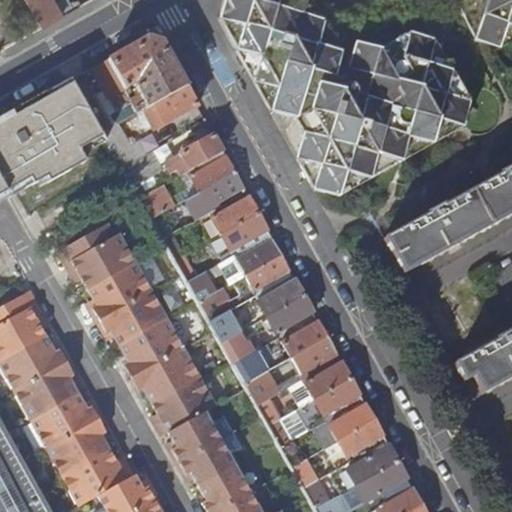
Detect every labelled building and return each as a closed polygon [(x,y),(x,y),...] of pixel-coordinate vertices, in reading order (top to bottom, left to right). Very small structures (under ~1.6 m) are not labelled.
[(25,0),(41,28),(59,18),(48,0),(25,0)] [(314,187),(341,195),(464,127),(471,101),(436,38),(410,31),(381,49),(355,40),(350,67),(336,75),(341,53),(311,0),(224,0),(220,18),(271,111),(295,117),(304,133),(297,156),(314,187)] [(511,0),(460,0),(459,7),(475,38),(503,48),(511,43),(511,0)] [(138,113),(144,110),(187,86),(163,42),(149,36),(109,59),(133,104),(138,113)] [(109,59),(93,68),(106,90),(118,112),(133,104),(109,59)] [(34,101),(0,119),(0,124),(1,126),(0,126),(0,161),(15,188),(31,179),(34,185),(48,177),(50,182),(87,161),(80,149),(104,136),(102,133),(74,83),(50,96),(36,104),(34,101)] [(198,106),(187,86),(144,110),(154,130),(198,106)] [(118,112),(106,90),(97,95),(114,126),(118,124),(138,113),(133,104),(118,112)] [(48,93),(34,101),(36,104),(50,96),(48,93)] [(201,125),(207,122),(204,117),(198,121),(201,125)] [(102,133),(104,136),(122,169),(146,155),(139,143),(131,147),(118,124),(114,126),(102,133)] [(191,170),(224,152),(215,136),(165,163),(172,175),(189,166),(191,170)] [(146,155),(122,169),(133,188),(159,173),(161,165),(154,151),(146,155)] [(191,178),(227,158),(224,152),(191,170),(187,173),(191,178)] [(235,173),(227,158),(191,178),(187,173),(178,178),(186,191),(171,199),(164,186),(139,199),(150,219),(175,206),(189,198),(198,193),(235,173)] [(0,195),(15,188),(0,161),(0,195)] [(511,214),(511,166),(500,173),(500,175),(444,206),(442,205),(427,213),(427,215),(384,238),(403,274),(511,214)] [(244,189),(235,173),(198,193),(207,210),(244,189)] [(200,219),(210,214),(207,210),(198,193),(189,198),(200,219)] [(221,235),(259,215),(249,198),(212,219),(221,235)] [(175,206),(150,219),(162,240),(183,228),(187,226),(175,206)] [(212,240),(221,235),(212,219),(210,214),(200,219),(203,224),(212,240)] [(230,251),(268,231),(259,215),(221,235),(230,251)] [(117,236),(110,224),(61,251),(75,277),(80,274),(97,306),(93,309),(107,333),(112,331),(130,363),(125,365),(139,391),(144,388),(162,420),(157,423),(165,436),(169,433),(177,447),(173,450),(187,476),(192,473),(207,501),(203,503),(207,511),(262,511),(260,509),(271,502),(254,471),(243,477),(230,455),(241,448),(224,417),(212,423),(206,412),(217,406),(121,234),(117,236)] [(183,228),(162,240),(174,261),(182,257),(176,246),(189,238),(183,228)] [(232,256),(230,251),(221,235),(212,240),(223,261),(224,261),(232,256)] [(245,276),(282,256),(273,240),(236,260),(245,276)] [(182,257),(174,261),(185,281),(195,276),(184,256),(182,257)] [(255,296),(293,275),(282,256),(245,276),(235,281),(243,295),(232,301),(225,287),(216,292),(197,302),(208,322),(229,310),(255,296)] [(235,281),(245,276),(236,260),(234,256),(232,256),(224,261),(235,281)] [(195,276),(185,281),(197,302),(216,292),(205,271),(195,276)] [(257,301),(295,280),(293,275),(255,296),(257,301)] [(266,318),(304,296),(295,280),(257,301),(266,318)] [(160,511),(147,488),(143,491),(135,476),(131,478),(124,466),(120,468),(102,436),(106,433),(92,408),(88,411),(70,379),(74,376),(60,351),(56,353),(38,321),(43,319),(28,293),(0,308),(0,367),(79,508),(99,497),(107,511),(104,511),(160,511)] [(276,334),(314,313),(304,296),(266,318),(260,321),(252,325),(258,336),(272,328),(276,334)] [(429,311),(447,346),(476,331),(459,296),(429,311)] [(260,321),(266,318),(257,301),(251,304),(260,321)] [(229,310),(208,322),(220,343),(241,331),(229,310)] [(291,358),(328,337),(319,322),(280,343),(283,349),(272,355),(266,345),(255,351),(232,364),(244,385),(268,371),(280,365),(291,358)] [(511,378),(511,330),(495,340),(496,341),(454,364),(473,400),(511,378)] [(241,331),(220,343),(232,364),(255,351),(248,339),(246,340),(241,331)] [(300,374),(337,354),(328,337),(291,358),(300,374)] [(292,384),(302,378),(300,374),(291,358),(280,365),(292,384)] [(305,382),(315,400),(351,380),(341,362),(305,382)] [(268,371),(244,385),(255,405),(279,391),(268,371)] [(304,406),(315,400),(305,382),(302,378),(292,384),(304,406)] [(324,416),(360,395),(351,380),(315,400),(324,416)] [(315,426),(363,400),(360,395),(324,416),(315,400),(304,406),(303,406),(314,427),(315,426)] [(327,447),(338,441),(329,425),(365,404),(363,400),(315,426),(327,447)] [(338,441),(374,420),(365,404),(329,425),(338,441)] [(272,405),(259,412),(267,426),(280,419),(272,405)] [(280,419),(267,426),(278,447),(292,439),(281,418),(280,419)] [(347,456),(383,436),(374,420),(338,441),(327,447),(338,468),(350,461),(347,456)] [(50,511),(0,421),(0,511),(50,511)] [(350,461),(386,441),(383,436),(347,456),(350,461)] [(398,463),(386,441),(350,461),(353,466),(347,470),(348,471),(333,480),(342,494),(353,488),(358,485),(398,463)] [(303,460),(290,467),(302,488),(315,481),(303,460)] [(353,466),(350,461),(338,468),(329,473),(333,480),(348,471),(347,470),(353,466)] [(407,479),(398,463),(358,485),(361,490),(368,502),(407,479)] [(317,479),(315,481),(302,488),(314,509),(329,501),(317,479)] [(411,511),(422,506),(413,489),(376,510),(376,511),(411,511)] [(315,511),(347,511),(340,495),(329,501),(314,509),(315,511)]
